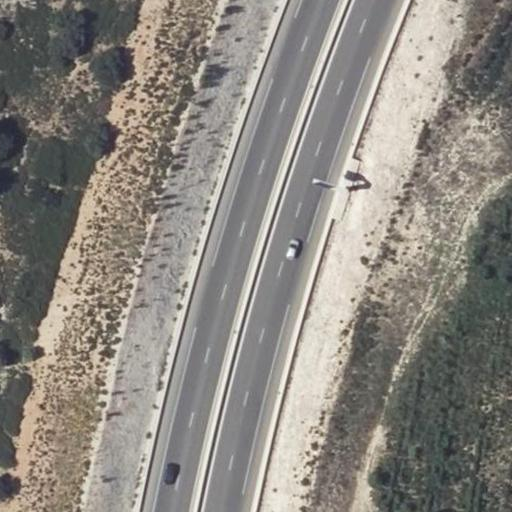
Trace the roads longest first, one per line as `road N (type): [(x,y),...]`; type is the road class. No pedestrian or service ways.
road 1 (trunk): [(237,511),(243,468),(385,0)]
road 2 (trunk): [(320,0),(191,455),(182,511)]
